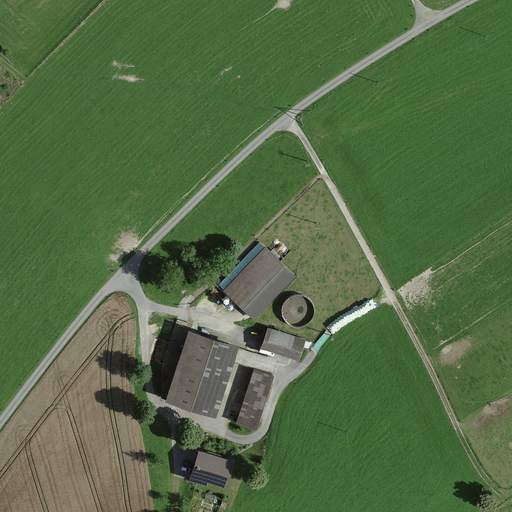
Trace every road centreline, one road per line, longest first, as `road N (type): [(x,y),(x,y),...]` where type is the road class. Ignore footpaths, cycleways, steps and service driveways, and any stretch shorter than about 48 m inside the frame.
road 1 (track): [(472,0),(288,116),(103,291),(0,423)]
road 2 (track): [(506,498),(469,452),(288,116)]
